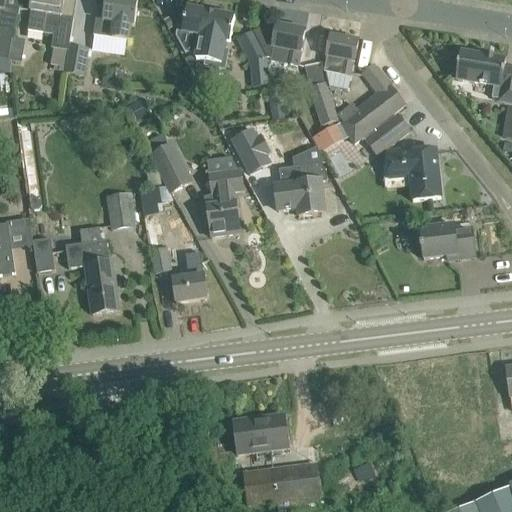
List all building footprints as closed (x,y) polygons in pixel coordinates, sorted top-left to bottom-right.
[(6,0),(0,0),(0,60),(9,62),(12,41),(14,42),(20,11),(5,8),(6,0)] [(64,0),(33,0),(28,33),(55,37),(53,51),(68,53),(74,20),(62,18),(64,0)] [(134,28),(135,23),(138,3),(116,0),(107,0),(104,22),(96,21),(93,38),(130,43),(132,27),(134,28)] [(230,43),(235,19),(187,10),(182,32),(177,31),(176,38),(185,54),(195,56),(194,61),(206,63),(204,68),(226,73),(230,52),(227,51),(229,43),(230,43)] [(264,28),(253,34),(267,60),(271,61),(271,62),(298,68),(300,55),(301,55),(305,33),(277,27),(277,29),(264,27),(264,28)] [(267,60),(253,34),(239,42),(246,56),(233,62),(246,86),(269,75),(267,60)] [(327,59),(324,73),(326,73),(331,87),(349,90),(351,78),(354,64),(355,64),(359,43),(331,38),(327,59)] [(69,48),(65,75),(86,79),(90,52),(69,48)] [(511,70),(505,70),(506,61),(461,54),(456,82),(494,88),(492,100),(499,101),(499,104),(511,106),(511,70)] [(325,85),(320,65),(305,69),(310,91),(308,91),(321,129),(339,123),(326,85),(325,85)] [(363,77),(377,95),(357,111),(353,106),(338,117),(343,125),(343,126),(342,126),(349,139),(354,148),(407,109),(375,68),(363,77)] [(511,109),(510,109),(503,136),(511,138),(511,109)] [(398,117),(364,142),(378,160),(412,134),(398,117)] [(343,125),(336,128),(344,142),(349,139),(342,126),(343,126),(343,125)] [(253,133),(232,144),(250,177),(271,166),(267,158),(271,156),(261,139),(257,141),(253,133)] [(161,137),(146,144),(152,156),(167,149),(161,137)] [(193,184),(173,146),(167,149),(152,156),(150,157),(171,195),(193,184)] [(439,152),(433,153),(389,157),(391,176),(410,174),(413,203),(441,200),(439,184),(442,184),(439,152)] [(216,206),(207,208),(211,239),(241,235),(235,194),(244,193),(241,173),(239,173),(232,161),(232,160),(209,163),(210,177),(213,197),(214,197),(216,206)] [(312,168),(298,170),(280,172),(282,186),(273,188),(277,216),(298,213),(299,218),(325,215),(321,184),(328,183),(326,171),(324,171),(323,166),(312,167),(312,168)] [(167,189),(140,194),(145,217),(152,216),(159,215),(158,207),(170,205),(167,189)] [(135,228),(130,196),(106,200),(112,232),(135,228)] [(387,248),(374,221),(362,227),(375,254),(387,248)] [(154,223),(145,224),(148,235),(156,277),(172,274),(169,258),(167,250),(160,251),(156,233),(154,223)] [(0,277),(16,276),(8,225),(0,226),(0,277)] [(423,251),(424,261),(448,259),(448,263),(476,259),(472,231),(455,233),(454,228),(420,232),(422,247),(420,247),(421,252),(423,251)] [(66,249),(66,251),(69,271),(88,269),(90,284),(88,284),(93,317),(119,313),(115,280),(113,281),(107,243),(102,244),(100,231),(82,233),(84,246),(66,249)] [(55,273),(53,253),(51,241),(33,243),(37,275),(55,273)] [(207,301),(204,282),(204,278),(203,278),(201,263),(187,265),(189,280),(173,282),(176,306),(207,301)] [(289,450),(287,438),(284,418),(234,424),(238,457),(289,450)] [(290,511),(299,511),(298,501),(321,499),(317,467),(244,476),(248,508),(276,504),(277,511),(290,511)] [(510,491),(461,511),(511,511),(511,486),(509,488),(510,491)]
